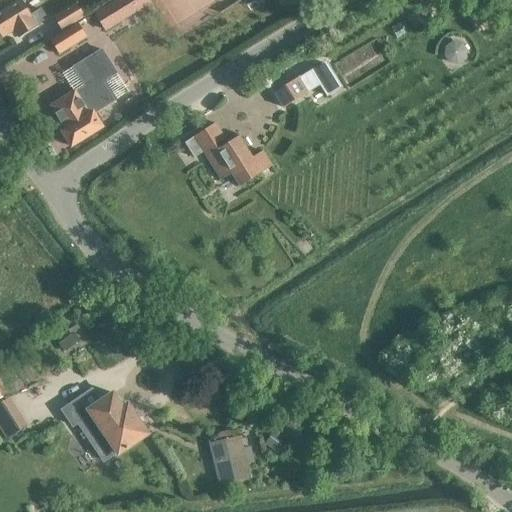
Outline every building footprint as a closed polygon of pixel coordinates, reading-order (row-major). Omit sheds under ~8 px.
[(148,0),(117,0),(95,14),(104,29),(150,1),(148,0)] [(36,25),(46,19),(41,11),(29,19),(19,2),(0,13),(0,36),(1,38),(13,31),(18,39),(37,27),(36,25)] [(61,29),(82,15),(75,3),(53,17),(61,29)] [(49,41),(57,55),(83,39),(75,25),(49,41)] [(75,92),(49,107),(63,130),(59,133),(69,148),(102,128),(93,114),(96,112),(96,113),(112,103),(102,87),(102,88),(100,85),(117,74),(103,51),(85,62),(95,80),(85,86),(86,88),(76,94),(75,92)] [(326,62),(274,93),(283,108),(319,86),(326,97),(342,88),(326,62)] [(215,124),(184,143),(193,158),(202,152),(205,156),(220,181),(230,175),(239,187),(271,167),(262,153),(252,159),(238,136),(221,146),(218,142),(224,138),(215,124)] [(80,398),(62,411),(72,426),(90,413),(109,441),(101,446),(108,458),(117,452),(118,454),(147,434),(127,405),(122,408),(113,394),(89,410),(80,398)] [(0,402),(0,430),(5,438),(25,425),(8,398),(0,402)] [(240,435),(209,443),(220,485),(251,478),(240,435)]
